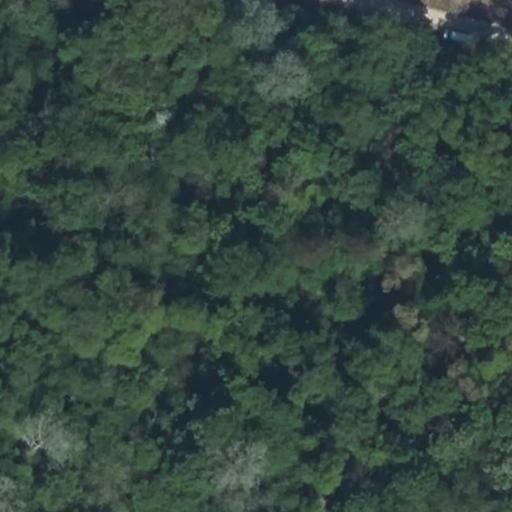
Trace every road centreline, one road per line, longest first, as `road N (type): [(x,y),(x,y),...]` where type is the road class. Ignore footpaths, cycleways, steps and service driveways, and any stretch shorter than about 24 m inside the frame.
road 1 (track): [(333,511),(511,335)]
road 2 (track): [(511,31),(351,0)]
